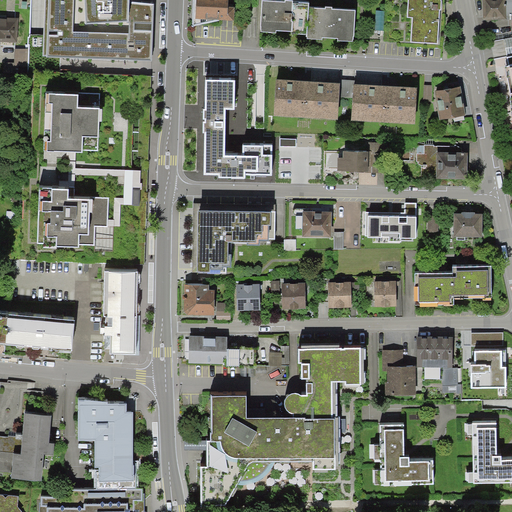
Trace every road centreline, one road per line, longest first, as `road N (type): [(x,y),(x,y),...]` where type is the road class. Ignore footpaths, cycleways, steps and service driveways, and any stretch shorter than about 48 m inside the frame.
road 1 (residential): [(162,324),(511,321)]
road 2 (residential): [(166,186),(496,193)]
road 3 (residential): [(173,50),(472,63)]
road 4 (residential): [(0,363),(163,376)]
road 5 (tertiary): [(162,324),(166,186)]
road 6 (tertiary): [(166,186),(173,50)]
road 7 (tertiary): [(175,511),(163,376)]
road 8 (residential): [(472,63),(496,193)]
